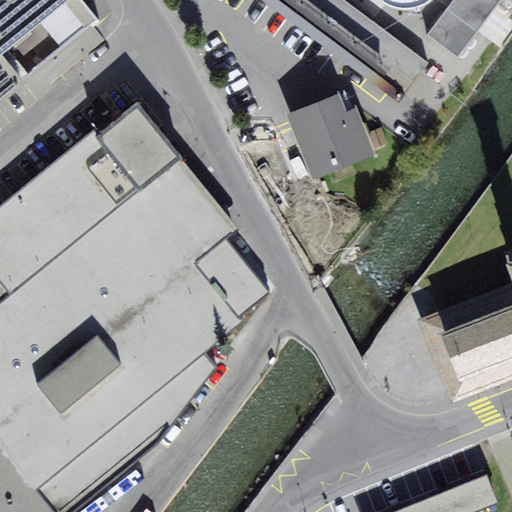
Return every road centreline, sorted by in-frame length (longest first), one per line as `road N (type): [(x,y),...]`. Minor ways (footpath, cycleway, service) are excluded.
road 1 (residential): [(375,412),(305,300),(157,21)]
road 2 (residential): [(157,21),(0,150)]
road 3 (residential): [(271,511),(375,412)]
road 4 (residential): [(375,412),(431,428),(511,401)]
